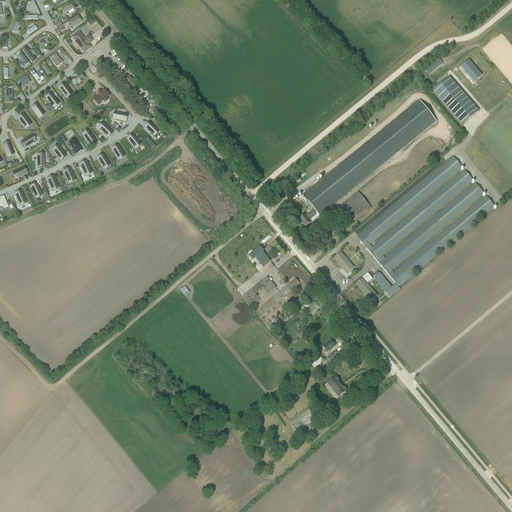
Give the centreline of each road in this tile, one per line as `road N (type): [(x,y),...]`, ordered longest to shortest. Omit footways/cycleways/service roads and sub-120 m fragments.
road 1 (tertiary): [(511,510),(88,0)]
road 2 (track): [(0,337),(54,387),(264,212)]
road 3 (unknown): [(244,188),(371,94)]
road 4 (track): [(404,381),(511,292)]
